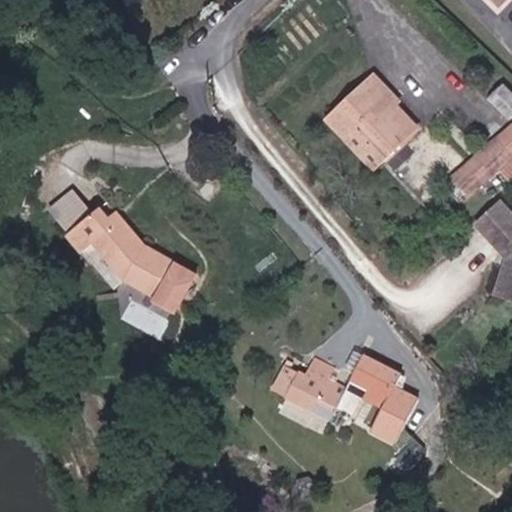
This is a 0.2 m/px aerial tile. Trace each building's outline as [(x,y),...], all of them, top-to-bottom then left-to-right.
[(511,87),(505,81),(490,95),(511,115),(511,113),(511,87)] [(395,116),(390,110),(396,106),(379,87),(332,127),(349,147),(358,140),(383,168),(415,139),(395,116)] [(402,111),(396,106),(390,110),(395,116),(402,111)] [(511,122),(457,172),(473,190),(511,154),(511,122)] [(374,175),(383,168),(358,140),(349,147),(374,175)] [(52,203),(70,223),(94,202),(76,181),(52,203)] [(511,281),(511,284),(511,194),(490,215),(511,236),(511,281)] [(123,207),(109,219),(94,202),(70,223),(86,239),(97,231),(128,267),(161,285),(160,286),(181,298),(200,261),(147,233),(123,207)] [(119,276),(128,267),(97,231),(86,239),(119,276)] [(314,380),(294,370),(280,394),(339,427),(343,421),(363,431),(369,422),(405,442),(418,417),(361,385),(355,396),(338,387),(343,375),(323,364),(314,380)]
